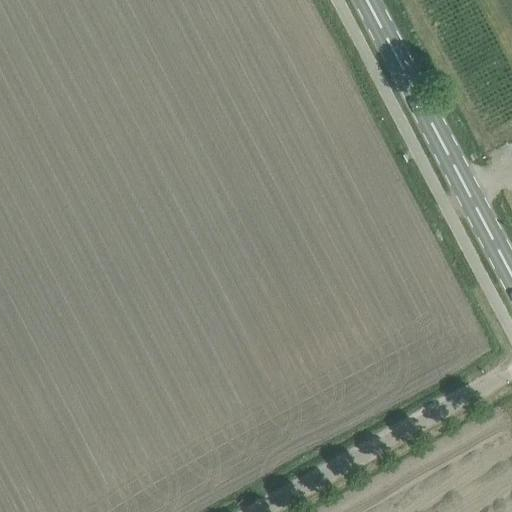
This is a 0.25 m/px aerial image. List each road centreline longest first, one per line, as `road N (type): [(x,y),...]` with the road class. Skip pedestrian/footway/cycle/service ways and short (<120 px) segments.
road 1 (secondary): [(367,0),(511,274)]
road 2 (unclassified): [(258,511),(511,370)]
